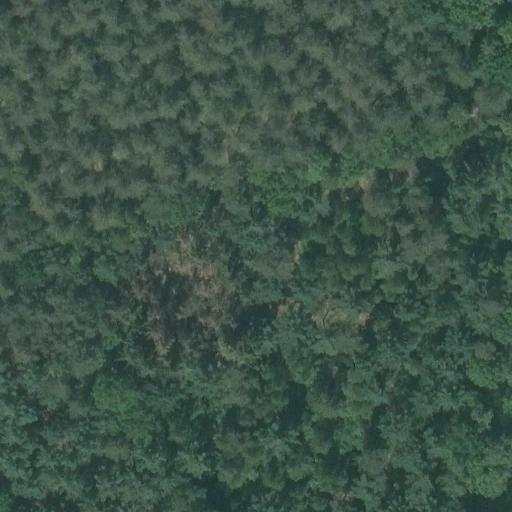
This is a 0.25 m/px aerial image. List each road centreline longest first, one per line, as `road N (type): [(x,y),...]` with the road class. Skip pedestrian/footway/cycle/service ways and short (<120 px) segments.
road 1 (track): [(0,244),(511,98)]
road 2 (track): [(0,155),(51,229),(209,511)]
